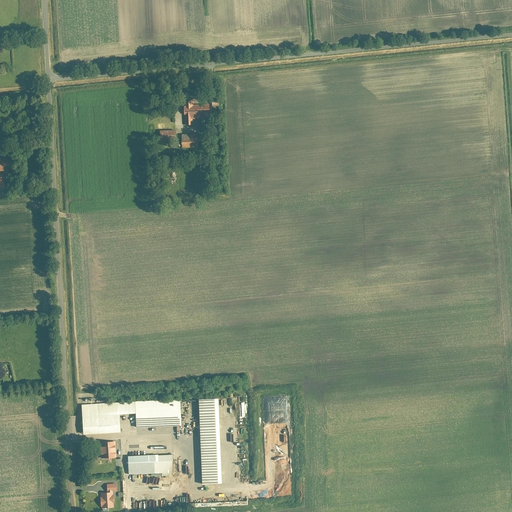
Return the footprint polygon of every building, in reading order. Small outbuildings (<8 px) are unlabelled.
[(211,97),(211,108),(219,108),(219,97),(211,97)] [(191,126),(191,120),(200,119),(199,117),(207,117),(207,115),(209,115),(208,105),(193,105),(192,102),(182,102),(182,116),(183,116),(184,126),(191,126)] [(174,148),(173,127),(161,127),(161,148),(174,148)] [(181,136),(181,149),(198,149),(197,135),(181,136)] [(0,160),(0,172),(13,172),(13,160),(0,160)] [(133,415),(134,428),(178,426),(177,400),(79,406),(81,435),(117,433),(116,415),(133,415)] [(195,401),(198,485),(216,484),(212,400),(195,401)] [(99,443),(101,459),(116,458),(115,442),(99,443)] [(127,457),(128,476),(171,473),(170,455),(127,457)] [(100,509),(102,509),(102,511),(107,511),(108,509),(112,509),(111,494),(99,495),(100,509)]
